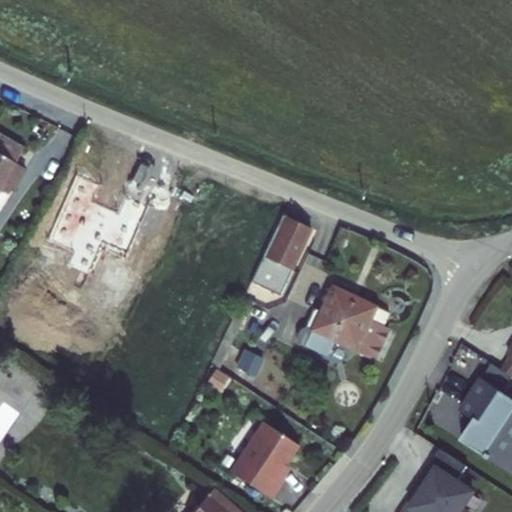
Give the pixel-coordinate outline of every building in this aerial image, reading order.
[(0,177),(1,179),(21,145),(10,139),(18,125),(0,114),(0,177)] [(180,177),(176,187),(190,194),(194,184),(180,177)] [(281,202),(249,267),(263,275),(278,282),(309,216),(281,202)] [(306,298),(311,304),(342,318),(350,302),(390,320),(404,290),(399,288),(406,273),(345,245),(325,288),(320,286),(311,287),(306,298)] [(249,267),(241,284),(249,289),(255,291),(263,275),(249,267)] [(241,284),(211,345),(220,351),(249,289),(241,284)] [(511,322),(505,332),(509,335),(500,349),(511,357),(511,322)] [(511,432),(510,431),(511,428),(511,389),(478,366),(456,398),(482,415),(468,436),(506,462),(511,453),(511,432)] [(263,407),(230,456),(269,484),(282,465),(277,461),(297,429),(263,407)] [(468,436),(482,415),(471,408),(456,428),(468,436)] [(453,470),(463,455),(436,437),(425,453),(433,458),(399,508),(404,511),(431,511),(432,511),(433,511),(455,511),(461,503),(455,499),(468,481),(453,470)] [(245,511),(186,460),(156,491),(180,511),(245,511)] [(399,508),(425,469),(420,466),(394,504),(399,508)]
